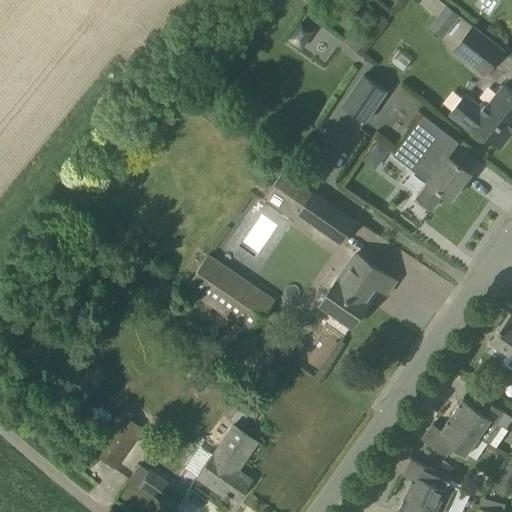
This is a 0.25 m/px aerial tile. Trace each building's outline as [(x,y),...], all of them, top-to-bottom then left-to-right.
[(439,0),(422,0),(420,3),(438,17),(447,6),(447,5),(439,0)] [(447,6),(438,17),(429,28),(443,39),(460,16),(447,6)] [(486,75),(505,51),(473,26),(454,50),(486,75)] [(349,104),(371,121),(393,93),(371,76),(349,104)] [(511,90),(505,84),(488,106),(484,102),(482,105),(466,92),(448,115),(473,134),(477,129),(501,147),(511,133),(511,90)] [(411,169),(432,143),(414,129),(393,155),(411,169)] [(449,157),(434,146),(424,159),(439,170),(429,182),(429,183),(417,198),(431,210),(444,194),(451,199),(471,173),(449,156),(449,157)] [(342,245),(358,223),(284,171),(272,188),(301,209),(298,214),(342,245)] [(387,294),(396,281),(357,253),(321,304),(353,327),(371,302),(367,300),(376,287),(387,294)] [(274,299),(246,280),(207,254),(206,254),(184,287),(252,333),(274,299)] [(511,313),(492,341),(509,353),(504,360),(505,364),(511,368),(511,313)] [(491,316),(486,324),(494,329),(499,321),(491,316)] [(489,379),(485,385),(495,392),(500,384),(494,379),(489,379)] [(511,419),(511,416),(482,396),(475,406),(464,398),(451,418),(479,437),(490,444),(503,425),(506,428),(511,419)] [(113,468),(125,452),(142,427),(120,412),(92,453),(113,468)] [(479,437),(451,418),(439,434),(430,428),(422,439),(446,456),(454,446),(467,455),(479,437)] [(236,470),(256,441),(233,425),(213,454),(212,454),(196,476),(234,503),(250,480),(236,470)] [(444,511),(449,511),(461,489),(450,484),(453,478),(412,458),(406,470),(416,475),(407,494),(438,509),(444,511)] [(494,485),(509,494),(511,489),(511,466),(507,463),(494,485)] [(139,465),(129,478),(136,482),(145,469),(139,465)] [(173,509),(183,495),(145,468),(145,469),(136,482),(135,483),(173,509)] [(436,511),(438,509),(407,494),(398,511),(436,511)]
